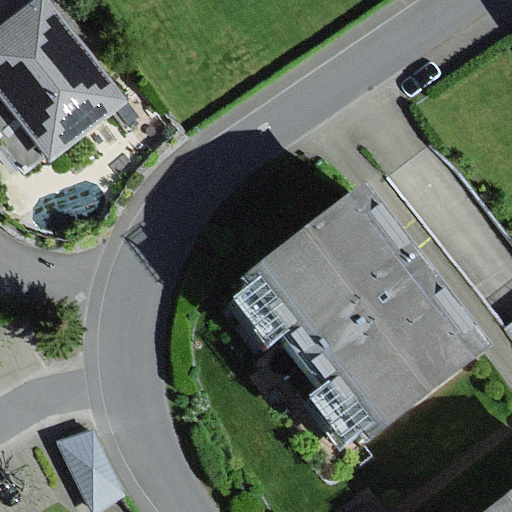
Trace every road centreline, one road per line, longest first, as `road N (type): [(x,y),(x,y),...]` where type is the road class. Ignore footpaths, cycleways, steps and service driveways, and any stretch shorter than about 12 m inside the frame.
road 1 (residential): [(135,284),(166,215),(195,187),(462,0)]
road 2 (residential): [(192,511),(137,417),(126,357),(135,284)]
road 3 (unclassified): [(135,284),(52,275),(0,253)]
